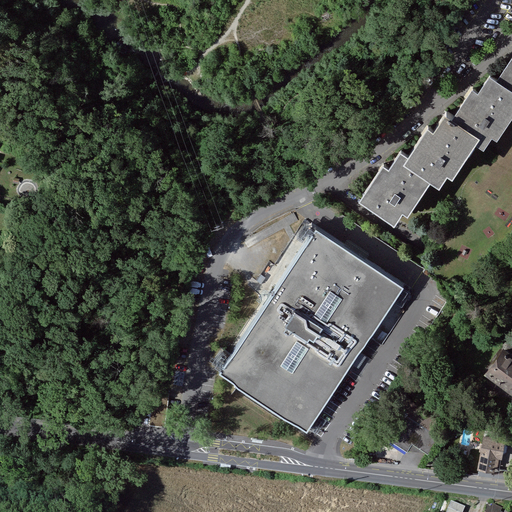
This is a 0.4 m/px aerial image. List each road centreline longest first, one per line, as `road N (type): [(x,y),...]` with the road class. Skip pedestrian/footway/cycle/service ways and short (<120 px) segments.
road 1 (residential): [(511,31),(398,134),(232,236),(211,282),(180,450)]
road 2 (secondary): [(511,492),(321,467)]
road 3 (secondary): [(180,450),(0,427)]
road 4 (secondary): [(321,467),(215,443),(180,450)]
road 5 (secondary): [(180,450),(321,467)]
